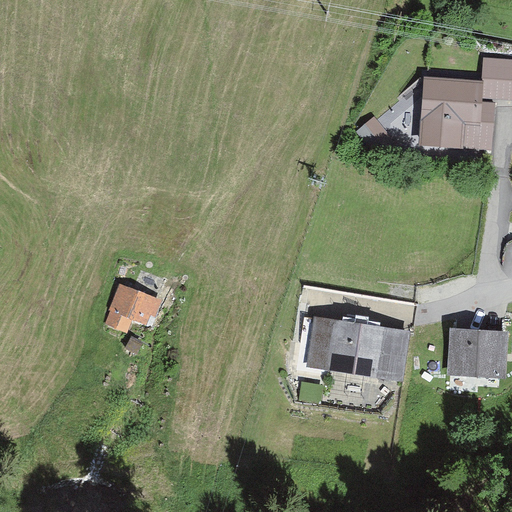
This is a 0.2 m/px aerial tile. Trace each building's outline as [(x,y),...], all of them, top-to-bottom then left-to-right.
[(493,148),(497,104),(480,102),(481,87),(430,83),(425,142),(493,148)] [(392,140),(378,122),(365,133),(379,151),(392,140)] [(125,287),(117,307),(145,319),(153,299),(125,287)] [(310,315),(303,359),(400,374),(407,330),(392,328),(391,336),(341,328),(342,320),(310,315)] [(507,338),(461,334),(458,369),(505,373),(507,338)]
